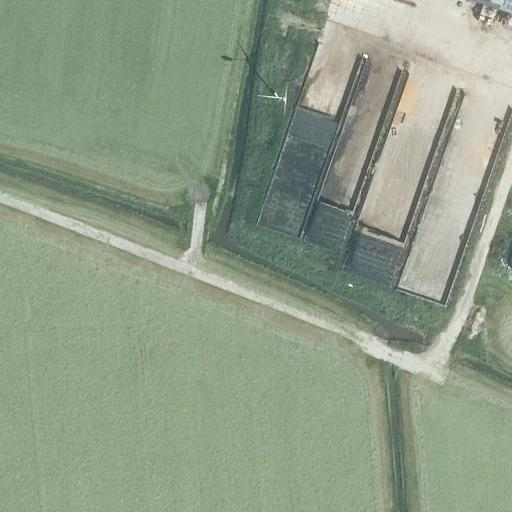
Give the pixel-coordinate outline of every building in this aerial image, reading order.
[(342,0),(340,6),(359,11),(361,0),(342,0)] [(511,0),(463,0),(511,16),(511,0)] [(394,69),(370,132),(378,135),(386,115),(383,114),(387,104),(383,102),(391,82),(395,83),(400,71),(394,69)] [(292,133),(261,224),(305,239),(336,148),(292,133)] [(391,286),(402,265),(366,246),(355,268),(391,286)]
